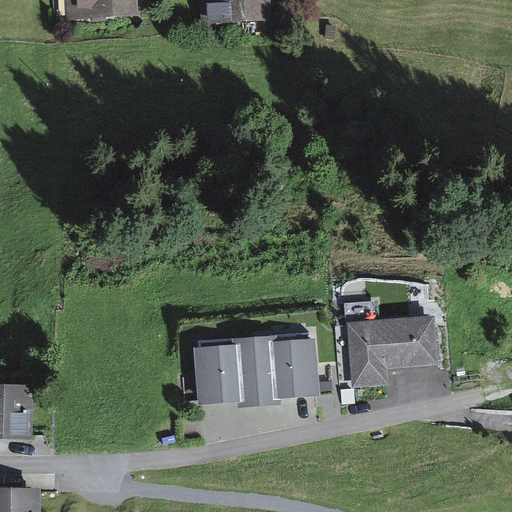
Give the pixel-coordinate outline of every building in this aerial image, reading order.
[(72,0),(73,15),(135,13),(134,0),(72,0)] [(202,0),(203,22),(269,19),(268,0),(202,0)] [(433,318),(351,324),(355,383),(385,381),(384,366),(436,362),(433,318)] [(255,339),(259,403),(278,401),(277,395),(317,392),(313,339),(307,340),(307,336),(255,339)] [(241,404),(259,403),(255,339),(203,343),(203,348),(196,349),(200,400),(241,397),(241,404)] [(24,378),(0,378),(0,437),(25,437),(24,378)] [(33,511),(33,495),(0,495),(0,511),(33,511)]
